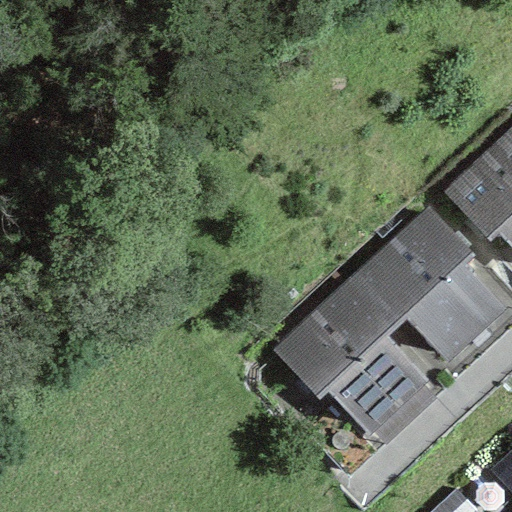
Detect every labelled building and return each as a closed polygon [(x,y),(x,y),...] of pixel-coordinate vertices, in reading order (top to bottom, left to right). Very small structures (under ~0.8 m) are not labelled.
[(511,131),(458,181),(511,239),(511,131)] [(365,264),(409,312),(418,304),(458,348),(511,299),(511,278),(439,197),(365,264)] [(398,322),(409,312),(365,264),(290,331),(374,424),(437,366),(398,322)] [(511,456),(500,468),(511,481),(511,456)] [(473,511),(454,491),(433,511),(473,511)]
